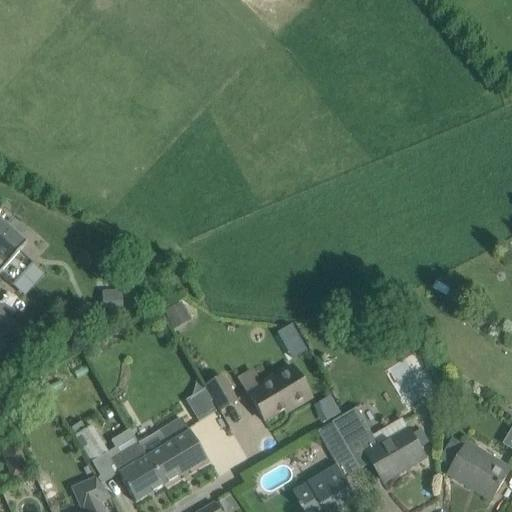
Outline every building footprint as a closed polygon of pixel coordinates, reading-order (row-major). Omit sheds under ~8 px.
[(0,276),(12,287),(27,271),(14,259),(26,246),(0,223),(0,276)] [(437,283),(434,288),(444,293),(447,288),(437,283)] [(106,291),(106,313),(121,313),(121,291),(106,291)] [(162,312),(167,325),(188,316),(182,303),(162,312)] [(0,311),(0,336),(2,338),(14,325),(0,311)] [(400,329),(393,315),(384,319),(391,332),(400,329)] [(0,337),(0,352),(8,348),(10,347),(0,337)] [(292,367),(247,394),(264,422),(290,406),(292,410),(311,399),(292,367)] [(221,378),(206,387),(220,411),(235,401),(221,378)] [(315,404),(324,421),(342,412),(333,395),(315,404)] [(216,412),(210,402),(192,413),(198,423),(216,412)] [(0,409),(0,421),(8,418),(4,408),(0,409)] [(357,410),(333,424),(348,449),(361,441),(385,482),(426,458),(410,429),(379,446),(357,410)] [(146,457),(158,478),(163,486),(206,461),(206,460),(189,433),(181,418),(158,432),(166,445),(146,457)] [(318,432),(332,458),(348,449),(333,424),(318,432)] [(73,437),(90,464),(108,453),(91,427),(73,437)] [(158,478),(146,457),(138,444),(130,430),(110,442),(119,456),(111,461),(119,474),(118,475),(135,503),(163,486),(158,478)] [(493,501),(510,470),(468,444),(450,475),(491,500),(493,501)] [(31,479),(19,447),(2,453),(15,485),(31,479)] [(309,483),(293,491),(305,511),(339,511),(358,501),(343,475),(314,491),(309,483)] [(102,511),(98,504),(111,498),(97,478),(72,489),(82,511),(84,510),(85,511),(102,511)]
